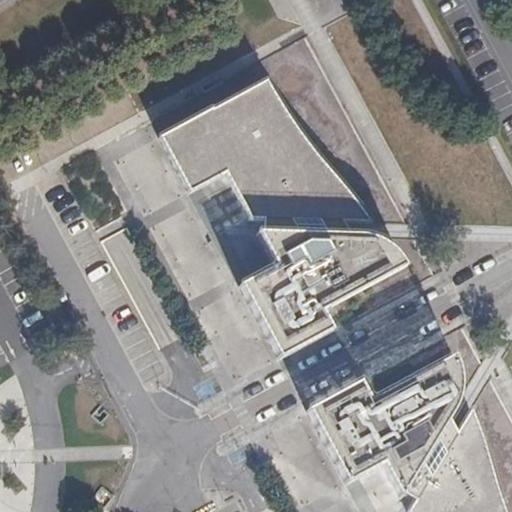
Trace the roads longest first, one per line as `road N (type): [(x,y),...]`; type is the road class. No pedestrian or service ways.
road 1 (unclassified): [(511,264),(244,415),(162,450)]
road 2 (unclassified): [(45,229),(162,450)]
